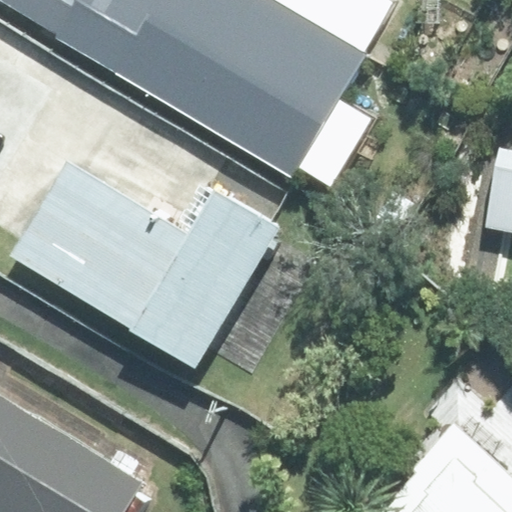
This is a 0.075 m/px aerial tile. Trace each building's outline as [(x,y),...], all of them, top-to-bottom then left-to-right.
[(85,0),(83,4),(75,0),(11,0),(121,64),(117,70),(304,178),(379,51),(291,0),(85,0)] [(511,147),(508,147),(493,231),(511,233),(511,147)] [(0,176),(10,160),(0,154),(0,176)] [(214,366),(299,226),(233,186),(205,234),(79,159),(23,252),(214,366)] [(141,511),(162,478),(0,379),(0,503),(14,511),(141,511)] [(511,511),(511,460),(466,421),(388,511),(511,511)]
